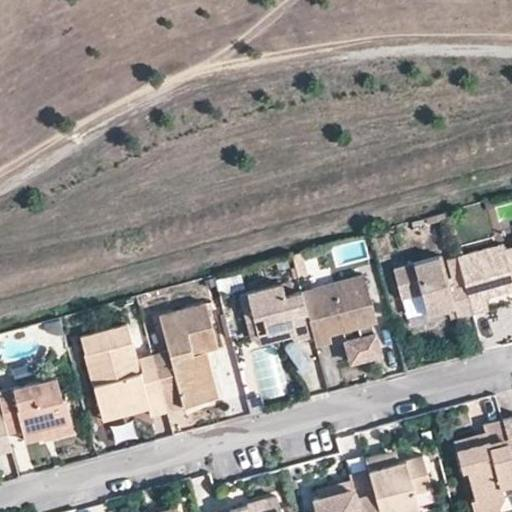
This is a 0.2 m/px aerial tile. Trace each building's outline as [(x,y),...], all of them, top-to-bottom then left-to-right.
[(508,280),(510,289),(511,287),(511,248),(503,251),(501,245),(455,256),(468,302),(482,298),(482,296),(480,288),(508,280)] [(470,310),(468,302),(455,256),(445,259),(452,285),(446,287),(437,254),(392,267),(400,295),(419,289),(426,312),(450,306),(453,315),(470,310)] [(363,273),(298,291),(310,334),(313,344),(329,340),(326,333),(353,325),(375,320),(363,273)] [(480,288),(482,296),(510,289),(508,280),(480,288)] [(310,334),(298,291),(298,289),(280,294),(276,281),(244,291),(249,313),(259,311),(265,330),(289,323),(293,333),(294,338),(310,334)] [(426,312),(419,289),(400,295),(406,318),(426,312)] [(256,342),(293,333),(289,323),(265,330),(259,311),(249,313),(244,291),(235,293),(246,335),(256,342)] [(189,350),(202,347),(215,343),(202,300),(155,312),(164,349),(149,352),(164,407),(202,396),(189,350)] [(164,407),(149,352),(133,357),(124,322),(76,335),(96,404),(142,392),(145,405),(147,411),(164,407)] [(355,333),(353,325),(326,333),(329,340),(355,333)] [(379,352),(373,331),(344,339),(350,360),(379,352)] [(202,396),(215,393),(202,347),(189,350),(202,396)] [(0,390),(0,412),(5,429),(19,426),(22,437),(42,432),(39,422),(67,414),(60,390),(56,391),(52,376),(0,390)] [(99,416),(145,405),(142,392),(96,404),(99,416)] [(0,449),(10,447),(5,429),(0,412),(0,449)] [(511,413),(499,417),(500,419),(511,462),(511,413)] [(39,422),(42,432),(42,435),(71,427),(67,414),(39,422)] [(480,424),(482,430),(485,440),(452,448),(457,468),(465,466),(474,500),(501,493),(499,485),(511,480),(511,462),(500,419),(480,424)] [(485,440),(482,430),(449,438),(452,448),(485,440)] [(392,447),(382,450),(386,463),(396,460),(392,447)] [(382,450),(361,455),(365,469),(377,511),(407,511),(417,510),(413,494),(428,490),(417,455),(396,460),(386,463),(382,450)] [(365,469),(361,455),(342,461),(345,475),(365,469)] [(345,475),(346,478),(349,487),(317,494),(309,496),(313,511),(377,511),(365,469),(345,475)] [(349,487),(346,478),(316,487),(317,494),(349,487)] [(501,493),(511,490),(511,480),(499,485),(501,493)] [(497,511),(503,504),(501,493),(474,500),(466,502),(468,511),(497,511)] [(280,511),(278,511),(274,496),(244,504),(244,507),(227,511),(227,508),(215,511),(280,511)]
